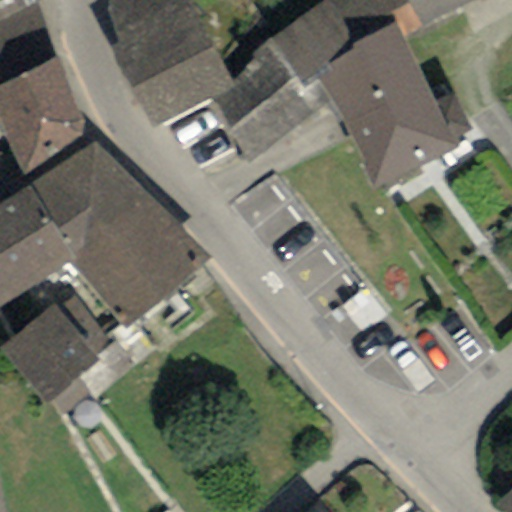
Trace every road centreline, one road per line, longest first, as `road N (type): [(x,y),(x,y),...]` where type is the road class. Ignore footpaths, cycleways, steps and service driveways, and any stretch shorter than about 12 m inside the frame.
road 1 (residential): [(85,0),(91,41),(122,109),(211,229),(378,423)]
road 2 (residential): [(404,446),(511,364)]
